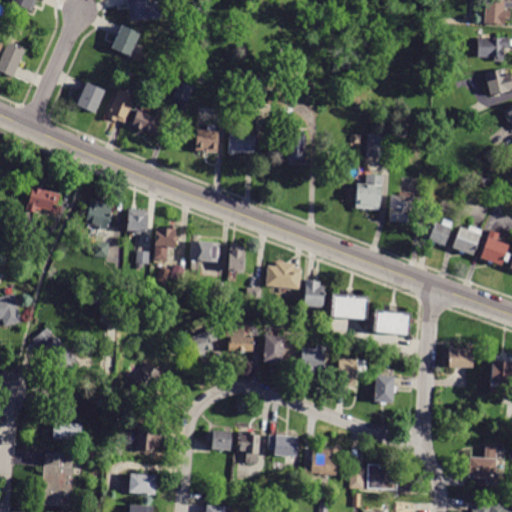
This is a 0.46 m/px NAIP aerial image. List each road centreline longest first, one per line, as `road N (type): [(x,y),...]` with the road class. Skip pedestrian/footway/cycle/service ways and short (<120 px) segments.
road 1 (residential): [(511,314),(0,114)]
road 2 (residential): [(181,511),(193,412),(228,389),(249,388),(423,448)]
road 3 (residential): [(441,511),(438,478),(423,448),(437,288)]
road 4 (residential): [(29,127),(82,6)]
road 5 (residential): [(1,511),(9,392)]
